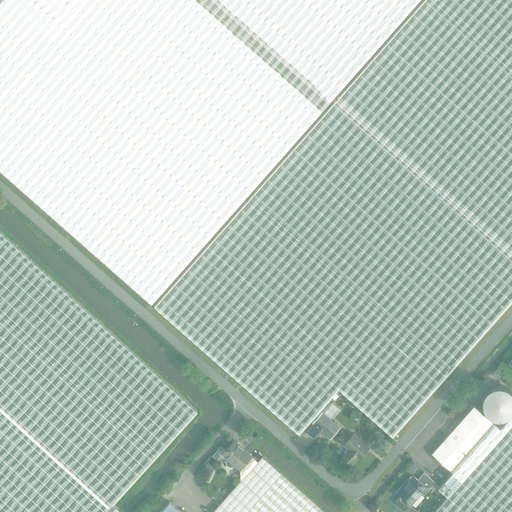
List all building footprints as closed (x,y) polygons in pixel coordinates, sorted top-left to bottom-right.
[(0,0),(0,169),(36,201),(151,303),(316,117),(324,107),(202,0),(0,0)] [(511,0),(423,0),(155,304),(299,433),(340,388),(392,436),(511,299),(511,0)] [(202,0),(324,107),(418,0),(202,0)] [(0,234),(0,511),(115,511),(118,509),(112,504),(197,411),(82,309),(0,234)] [(331,402),(323,412),(332,420),(340,410),(331,402)] [(431,453),(451,471),(493,422),(474,405),(431,453)] [(434,511),(511,511),(511,414),(500,428),(493,422),(451,471),(452,472),(438,488),(448,496),(434,511)] [(314,423),(329,436),(335,430),(321,417),(314,423)] [(359,458),(369,447),(354,434),(344,445),(348,449),(342,456),(351,464),(358,457),(359,458)] [(251,456),(239,445),(239,443),(237,442),(236,442),(234,441),(225,450),(221,446),(212,456),(219,462),(226,461),(226,465),(228,467),(233,467),(235,465),(239,469),(251,456)] [(251,456),(239,469),(240,481),(212,511),(325,511),(262,456),(257,461),(251,456)] [(208,462),(202,469),(209,474),(214,468),(208,462)] [(424,495),(435,482),(423,472),(417,479),(413,476),(408,481),(409,482),(404,486),(402,485),(395,493),(410,506),(421,493),(424,495)] [(160,511),(181,511),(170,502),(160,511)]
